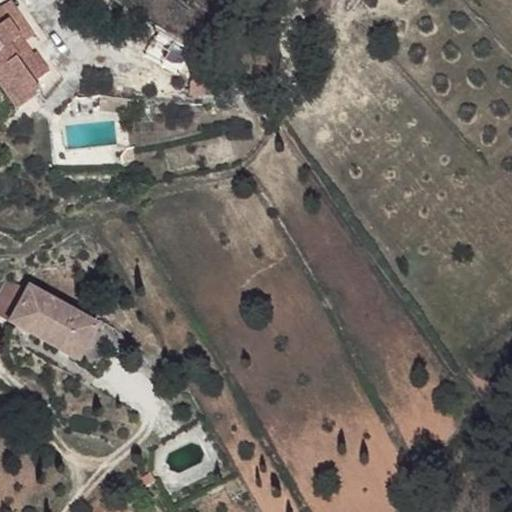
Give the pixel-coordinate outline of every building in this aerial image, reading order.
[(21,23),(16,17),(6,24),(10,30),(21,23)] [(0,136),(2,140),(43,112),(37,103),(51,93),(31,61),(42,52),(21,23),(10,30),(6,24),(4,21),(0,23),(0,136)] [(130,115),(105,114),(105,126),(129,129),(130,115)] [(138,116),(130,115),(129,129),(137,130),(138,116)] [(0,294),(0,321),(8,325),(25,292),(6,282),(0,294)] [(8,325),(8,326),(79,362),(98,324),(26,290),(8,325)]
